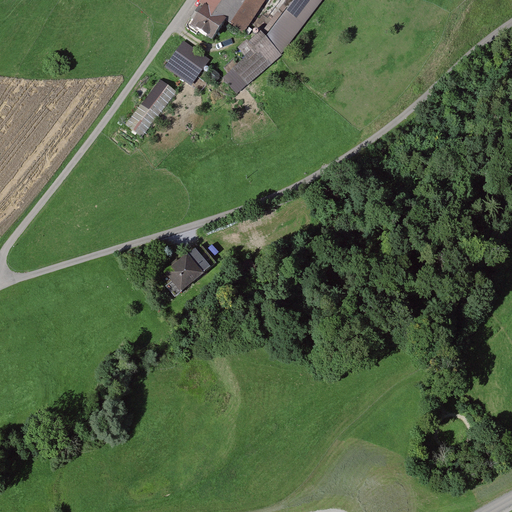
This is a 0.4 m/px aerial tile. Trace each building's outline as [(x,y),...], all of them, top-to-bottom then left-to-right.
[(264,0),(201,0),(195,10),(199,12),(187,31),(210,45),(223,25),(241,37),(264,0)] [(250,54),(223,78),(227,82),(224,86),(238,99),(281,60),(325,0),(286,0),(258,33),(243,47),(250,54)] [(206,57),(186,44),(172,64),(192,77),(206,57)] [(124,125),(141,139),(177,97),(161,83),(124,125)] [(209,269),(196,252),(168,274),(182,291),(209,269)] [(256,272),(250,262),(233,271),(239,281),(256,272)]
